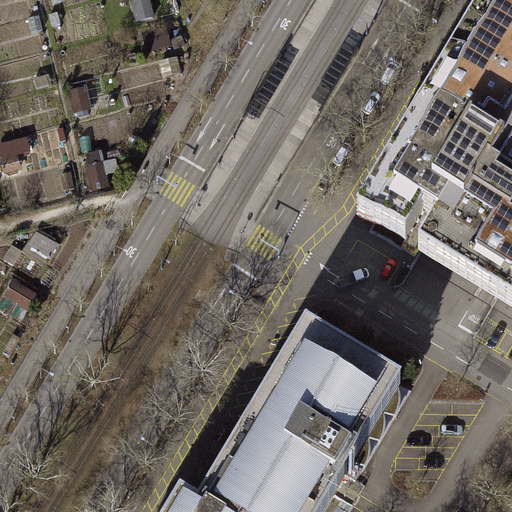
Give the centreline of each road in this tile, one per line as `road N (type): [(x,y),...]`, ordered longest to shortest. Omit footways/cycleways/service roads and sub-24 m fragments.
road 1 (secondary): [(97,511),(410,0)]
road 2 (secondary): [(291,0),(0,483)]
